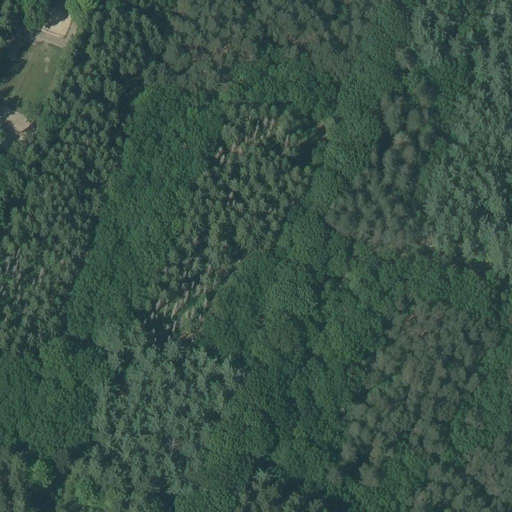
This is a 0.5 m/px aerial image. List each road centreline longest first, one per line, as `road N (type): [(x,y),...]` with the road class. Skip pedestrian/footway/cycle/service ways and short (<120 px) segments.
road 1 (track): [(136,511),(8,466),(179,0)]
road 2 (track): [(206,511),(318,226)]
road 3 (track): [(318,226),(406,0)]
